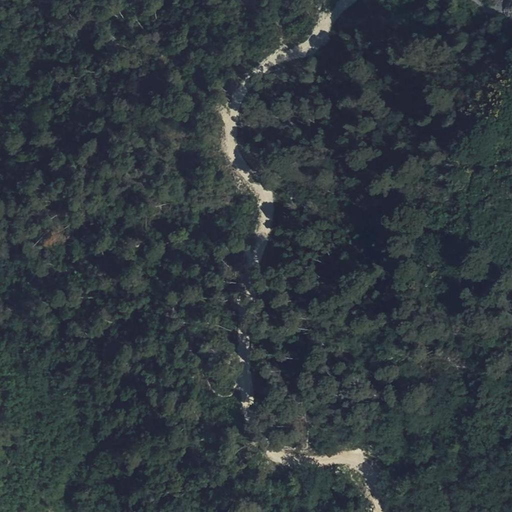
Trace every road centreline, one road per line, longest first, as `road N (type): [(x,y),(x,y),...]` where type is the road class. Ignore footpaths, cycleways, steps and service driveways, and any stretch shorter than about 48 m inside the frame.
road 1 (track): [(247,385),(266,197),(231,142),(246,78),(346,0)]
road 2 (track): [(247,385),(256,427),(275,451),(358,460),(400,511)]
